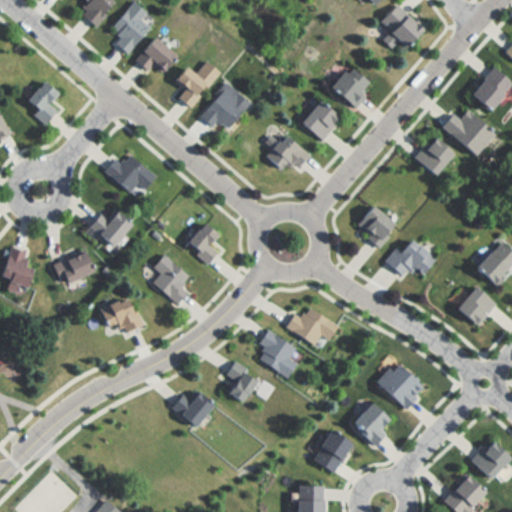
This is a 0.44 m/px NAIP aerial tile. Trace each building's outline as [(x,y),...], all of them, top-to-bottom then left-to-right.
[(112,3),(109,0),(69,0),(67,2),(90,25),(112,3)] [(129,0),(106,27),(115,35),(109,42),(122,54),(146,26),(138,19),(144,13),(129,0)] [(400,47),(421,29),(396,1),(375,20),(400,47)] [(128,59),(144,73),(150,66),(157,73),(172,56),(149,35),(128,59)] [(511,65),(511,37),(498,53),(511,65)] [(177,86),(170,95),(186,108),(205,84),(180,65),(169,80),(177,86)] [(344,107),(367,84),(348,65),(325,87),(344,107)] [(461,93),(479,111),(505,85),(488,67),(461,93)] [(18,100),(43,126),(63,107),(39,81),(18,100)] [(209,127),(215,120),(224,129),(247,103),(225,82),(195,115),(209,127)] [(320,142),(338,116),(313,99),(296,125),(320,142)] [(436,127),(465,157),(487,135),(458,105),(436,127)] [(262,154),(275,167),(283,158),(297,172),(310,159),(283,133),(262,154)] [(425,176),(447,155),(427,135),(405,156),(425,176)] [(112,155),(99,172),(126,192),(132,184),(140,191),(152,176),(123,154),(118,160),(112,155)] [(391,225),(365,205),(348,228),(373,248),(391,225)] [(91,231),(107,245),(126,223),(109,209),(91,231)] [(180,241),(204,265),(217,253),(207,242),(214,235),(200,222),(180,241)] [(378,261),(396,278),(408,266),(416,274),(429,261),(404,235),(378,261)] [(468,267),(486,286),(511,260),(511,256),(495,239),(468,267)] [(2,283),(28,283),(28,267),(24,267),(24,247),(2,247),(2,283)] [(48,263),(58,285),(91,270),(81,248),(48,263)] [(185,277),(161,254),(140,275),(173,308),(188,292),(179,284),(185,277)] [(449,309),(472,328),(492,304),(469,285),(449,309)] [(139,323),(122,294),(94,311),(103,328),(111,323),(118,336),(139,323)] [(323,341),(332,325),(302,307),(297,316),(290,312),(280,328),(309,345),(315,337),(323,341)] [(299,354),(263,329),(253,343),(261,349),(254,359),(282,379),(299,354)] [(238,404),(247,387),(266,398),(272,386),(259,379),(259,380),(227,362),(218,378),(227,383),(220,394),(238,404)] [(421,389),(390,362),(371,384),(402,410),(421,389)] [(170,405),(182,426),(208,411),(196,389),(170,405)] [(387,421),(370,401),(347,422),(370,448),(386,434),(380,427),(387,421)] [(334,430),(315,459),(334,472),(353,443),(334,430)] [(466,453),(476,476),(501,465),(492,442),(466,453)] [(461,511),(480,491),(461,474),(436,502),(447,511),(461,511)] [(323,511),(323,486),(292,486),(292,511),(323,511)] [(114,511),(102,501),(92,511),(114,511)]
